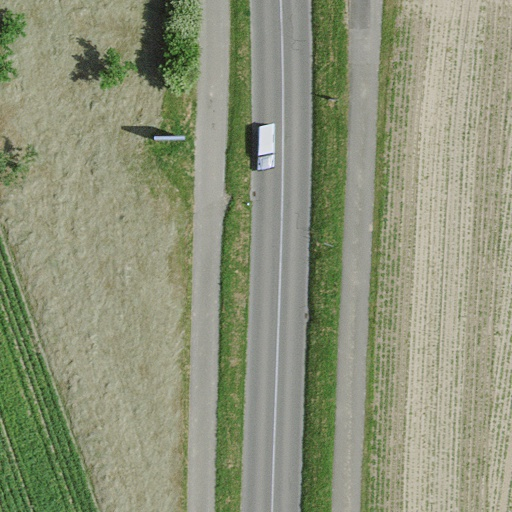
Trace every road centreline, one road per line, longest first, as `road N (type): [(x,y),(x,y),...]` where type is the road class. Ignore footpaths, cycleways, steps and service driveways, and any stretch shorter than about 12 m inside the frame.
road 1 (track): [(368,0),(346,511)]
road 2 (track): [(212,0),(202,511)]
road 3 (primary): [(280,0),(271,511)]
